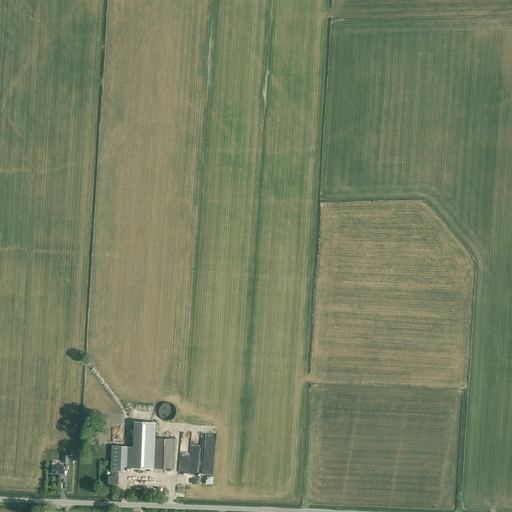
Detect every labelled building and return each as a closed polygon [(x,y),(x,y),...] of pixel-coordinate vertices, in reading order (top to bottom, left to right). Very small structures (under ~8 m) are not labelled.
[(159,416),(173,420),(177,406),(163,402),(159,416)] [(109,478),(108,483),(118,484),(119,477),(118,477),(118,471),(126,471),(126,468),(153,469),(155,424),(132,423),(131,447),(127,447),(111,446),(110,470),(112,470),(111,476),(109,476),(109,478)] [(182,433),(180,472),(199,473),(201,434),(182,433)] [(154,438),(153,464),(153,469),(174,470),(175,439),(154,438)] [(52,466),(52,469),(52,474),(63,474),(63,465),(59,465),(59,466),(52,466)]
